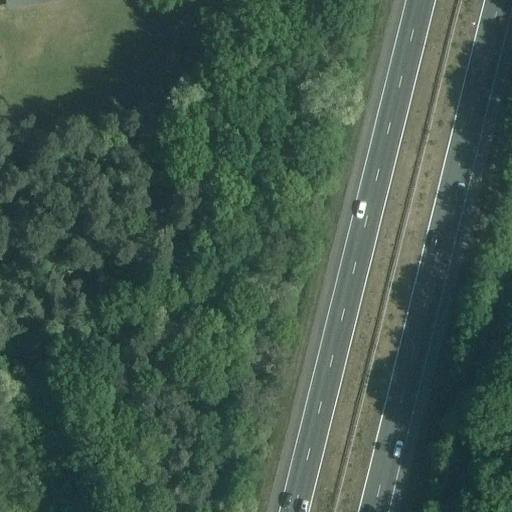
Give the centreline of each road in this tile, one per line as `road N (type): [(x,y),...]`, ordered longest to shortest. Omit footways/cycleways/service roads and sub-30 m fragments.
road 1 (motorway): [(418,0),(290,511)]
road 2 (motorway): [(377,511),(501,0)]
road 3 (unclassified): [(215,511),(226,466),(197,0)]
road 4 (unclassified): [(444,511),(511,237)]
